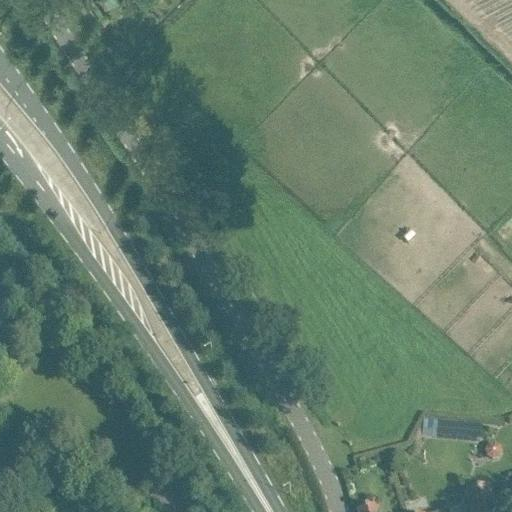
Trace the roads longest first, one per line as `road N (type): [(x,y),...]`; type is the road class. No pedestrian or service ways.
road 1 (unclassified): [(337,511),(272,375),(38,0)]
road 2 (secondary): [(211,415),(98,205),(0,63)]
road 3 (secondary): [(0,145),(169,378),(211,415)]
